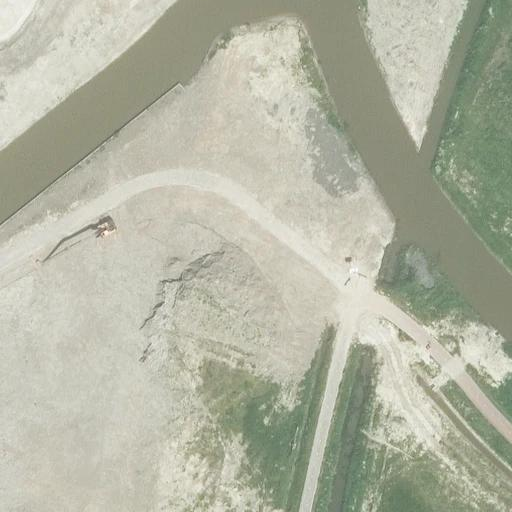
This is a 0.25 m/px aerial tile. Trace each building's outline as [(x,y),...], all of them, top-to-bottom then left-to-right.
[(87,0),(60,0),(55,4),(93,51),(114,34),(87,0)] [(17,51),(15,64),(22,75),(28,84),(36,79),(58,88),(61,81),(52,67),(36,40),(17,51)] [(125,257),(113,294),(154,307),(166,270),(125,257)] [(242,279),(241,328),(261,328),(261,280),(242,279)] [(47,282),(44,292),(67,299),(70,290),(47,282)] [(174,315),(174,316),(182,316),(182,329),(207,329),(207,311),(202,311),(202,297),(174,297),(174,299),(174,307),(174,315)] [(315,305),(282,331),(309,365),(317,375),(307,383),(334,416),(335,417),(351,405),(348,401),(336,386),(345,380),(332,364),(324,354),(342,339),(315,305)] [(115,511),(102,495),(89,505),(87,502),(73,511),(115,511)]
